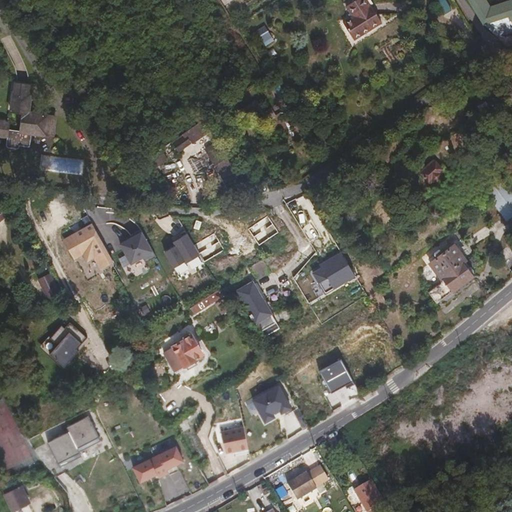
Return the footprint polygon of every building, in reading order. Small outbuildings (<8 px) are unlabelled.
[(353,17),(344,23),(355,40),(382,24),(367,0),(356,0),(346,6),(353,17)] [(470,0),(484,23),(511,18),(511,3),(491,7),(486,0),(470,0)] [(266,25),(257,31),(266,44),(274,39),(266,25)] [(0,121),(0,135),(5,136),(4,145),(5,147),(16,149),(17,145),(27,147),(29,132),(50,135),(52,116),(40,115),(26,112),(29,86),(13,84),(9,110),(21,112),(19,131),(7,129),(7,127),(2,122),(0,121)] [(192,140),(211,126),(204,116),(184,130),(192,140)] [(178,150),(192,140),(184,130),(181,132),(182,135),(173,142),(178,150)] [(205,148),(215,162),(213,164),(218,172),(229,164),(214,143),(205,148)] [(162,149),(149,157),(155,167),(168,159),(162,149)] [(420,170),(428,181),(442,169),(434,159),(420,170)] [(227,172),(238,188),(243,184),(232,168),(227,172)] [(167,175),(168,185),(185,183),(184,173),(167,175)] [(484,190),(502,216),(511,208),(511,192),(501,178),(484,190)] [(92,224),(62,240),(74,260),(82,255),(86,263),(94,258),(101,270),(114,263),(92,224)] [(141,232),(119,245),(131,266),(153,253),(141,232)] [(164,251),(174,269),(200,255),(189,233),(172,241),(175,245),(164,251)] [(434,255),(435,257),(430,262),(443,279),(432,288),(431,293),(432,297),(433,299),(438,299),(441,298),(471,275),(470,273),(473,270),(469,266),(467,268),(462,262),(465,259),(453,244),(442,252),(440,250),(438,249),(436,249),(434,251),(433,253),(434,255)] [(503,264),(511,257),(511,254),(506,246),(496,253),(503,264)] [(50,274),(38,280),(48,299),(59,293),(50,274)] [(251,315),(260,330),(274,322),(252,282),(238,290),(249,311),(248,312),(250,316),(251,315)] [(216,291),(190,308),(195,316),(221,299),(216,291)] [(84,300),(87,307),(77,312),(87,333),(99,327),(98,325),(104,322),(92,296),(84,300)] [(140,308),(143,314),(151,311),(148,304),(140,308)] [(266,334),(279,328),(276,323),(264,329),(266,334)] [(159,360),(168,374),(179,367),(181,371),(192,365),(190,361),(197,357),(184,334),(178,338),(180,341),(168,349),(169,351),(159,360)] [(341,360),(320,371),(332,393),(345,386),(347,389),(354,385),(341,360)] [(280,417),(279,416),(293,409),(280,384),(252,399),(265,425),(280,417)] [(90,416),(67,426),(69,432),(48,441),(59,466),(83,455),(81,450),(101,441),(90,416)] [(244,428),(222,432),(226,454),(248,450),(244,428)] [(141,483),(186,464),(177,446),(133,465),(141,483)] [(306,472),(287,484),(297,500),(316,488),(315,487),(328,479),(320,466),(307,473),(306,472)] [(354,483),(372,511),(379,511),(384,510),(380,504),(378,504),(361,478),(354,483)] [(26,491),(23,486),(5,494),(13,511),(27,504),(25,499),(28,498),(24,492),(26,491)]
